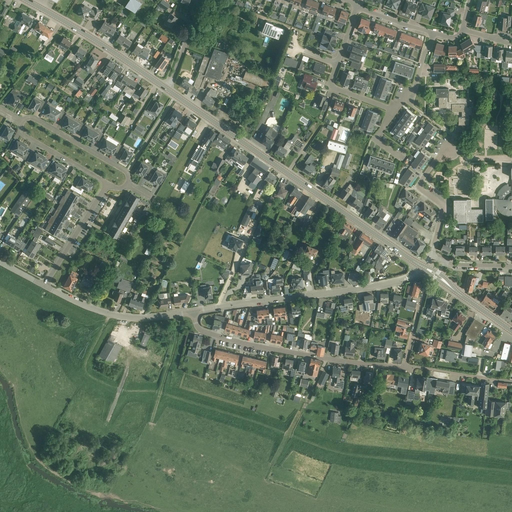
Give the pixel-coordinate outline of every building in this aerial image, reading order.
[(141,2),(137,0),(129,0),(126,5),(135,11),(141,2)] [(161,0),(158,5),(166,11),(170,4),(163,0),(161,0)] [(292,6),(300,9),(302,3),(300,2),(300,0),(294,0),(293,3),(292,6)] [(306,0),(305,4),(302,3),(300,9),(305,11),(308,12),(310,9),(313,0),(312,0),(306,0)] [(308,12),(317,16),(319,9),(317,8),(319,2),(317,1),(315,0),(313,0),(314,0),(313,0),(310,9),(308,12)] [(400,0),(388,0),(387,5),(390,6),(390,7),(393,8),(393,7),(397,9),(400,0)] [(406,0),(402,11),(409,14),(410,11),(415,12),(417,6),(413,4),(413,3),(410,2),(410,0),(406,0)] [(485,0),(484,0),(478,0),(476,9),(484,11),(486,5),(488,6),(489,0),(485,0)] [(426,5),(422,3),(419,11),(423,12),(422,15),(426,17),(426,18),(430,19),(435,7),(426,4),(426,5)] [(322,11),(319,9),(317,16),(326,19),(330,6),(329,6),(330,5),(327,4),(327,5),(324,4),(322,11)] [(83,7),(82,6),(79,12),(80,13),(79,15),(84,18),(86,15),(88,17),(89,14),(92,16),(91,17),(95,20),(100,11),(96,9),(95,11),(85,5),(83,7)] [(331,7),(330,6),(326,19),(331,21),(334,22),(336,16),(333,15),(336,8),(334,8),(334,7),(331,6),(331,7)] [(126,16),(128,11),(123,8),(120,12),(126,16)] [(452,22),(455,11),(449,9),(447,14),(444,14),(444,17),(441,16),(440,21),(442,21),(442,23),(449,25),(450,21),(452,22)] [(336,16),(334,22),(343,26),(348,13),(346,12),(346,11),(342,10),(342,11),(341,11),(339,17),(336,16)] [(20,31),(21,28),(27,16),(26,15),(26,14),(23,12),(23,13),(22,13),(20,16),(19,16),(17,19),(14,24),(12,29),(19,33),(20,31)] [(178,18),(171,13),(164,23),(171,27),(178,18)] [(475,14),(472,24),(480,26),(482,17),(487,19),(488,15),(479,13),(478,15),(475,14)] [(500,17),(499,29),(507,30),(507,24),(511,24),(510,26),(511,26),(511,16),(505,15),(505,18),(500,17)] [(29,17),(27,16),(21,28),(24,29),(26,25),(24,24),(25,23),(30,26),(32,23),(31,22),(33,19),(32,18),(33,17),(29,16),(29,17)] [(369,21),(370,19),(367,18),(366,20),(361,18),(358,27),(357,29),(361,30),(365,32),(368,34),(371,26),(368,25),(369,21)] [(42,32),(46,26),(41,23),(42,22),(40,21),(39,22),(39,21),(35,28),(42,32)] [(105,33),(110,25),(105,21),(99,29),(105,33)] [(284,29),(266,22),(263,30),(268,32),(267,33),(278,38),(280,33),(283,34),(284,29)] [(373,31),(378,33),(381,24),(379,23),(379,24),(376,23),(373,31)] [(378,33),(383,35),(386,27),(383,26),(384,25),(381,24),(378,33)] [(110,25),(105,33),(111,37),(116,28),(110,25)] [(46,26),(42,32),(49,37),(53,31),(53,30),(53,29),(51,28),(51,29),(46,26)] [(383,35),(388,37),(391,28),(389,27),(389,28),(386,27),(383,35)] [(391,28),(388,37),(387,41),(392,42),(393,39),(396,31),(393,30),(394,29),(391,28)] [(323,35),(322,38),(334,43),(336,39),(335,39),(336,37),(330,35),(331,31),(326,29),(324,35),(323,35)] [(122,44),(126,37),(120,33),(116,40),(122,44)] [(399,41),(404,43),(407,34),(405,33),(404,34),(401,33),(399,41)] [(162,34),(159,38),(165,43),(168,38),(162,34)] [(404,43),(409,45),(412,37),(409,36),(409,35),(407,34),(404,43)] [(71,42),(64,37),(60,43),(65,46),(63,49),(66,51),(71,42)] [(126,37),(122,44),(128,48),(132,41),(126,37)] [(409,45),(414,46),(417,38),(415,37),(414,38),(412,37),(409,45)] [(334,43),(322,38),(321,41),(321,42),(319,47),(324,49),(326,46),(332,48),(333,46),(334,43)] [(417,38),(414,46),(419,48),(422,40),(419,39),(420,39),(417,38)] [(476,46),(470,38),(461,43),(466,52),(476,46)] [(139,55),(144,47),(138,43),(133,51),(139,55)] [(445,55),(446,50),(443,49),(444,45),(437,43),(435,52),(442,54),(445,55)] [(351,53),(361,56),(363,52),(366,53),(368,48),(361,45),(359,49),(353,46),(351,53)] [(450,46),(449,46),(449,56),(457,56),(458,57),(460,56),(462,58),(466,56),(462,49),(457,51),(457,46),(454,46),(454,45),(450,45),(450,46)] [(485,56),(492,56),(492,54),(493,46),(486,45),(485,52),(481,51),(481,53),(480,58),(485,58),(485,56)] [(86,52),(79,47),(75,55),(71,52),(67,58),(74,62),(76,58),(81,60),(86,52)] [(144,47),(139,55),(144,59),(150,50),(144,47)] [(211,58),(205,74),(204,75),(219,81),(222,74),(221,73),(228,54),(214,48),(210,58),(211,58)] [(496,54),(492,54),(492,56),(491,60),(496,61),(496,59),(503,59),(503,58),(504,49),(497,48),(496,54)] [(508,63),(511,63),(511,57),(511,51),(506,51),(507,51),(506,58),(503,58),(503,59),(502,67),(508,68),(508,63)] [(361,56),(351,53),(348,59),(355,61),(354,63),(351,62),(350,66),(358,69),(359,65),(361,66),(363,61),(360,60),(361,56)] [(99,59),(92,55),(87,64),(90,67),(88,71),(92,74),(96,70),(93,68),(99,59)] [(162,55),(155,66),(162,71),(162,70),(165,71),(168,65),(166,64),(169,60),(162,55)] [(196,78),(193,86),(194,86),(193,89),(189,87),(187,90),(196,96),(204,75),(205,74),(211,58),(210,58),(204,55),(198,71),(199,72),(197,78),(196,78)] [(298,61),(294,60),(294,59),(291,57),(290,58),(286,57),(284,63),(296,68),(298,61)] [(116,64),(110,60),(108,63),(107,62),(102,68),(104,69),(104,70),(105,70),(103,72),(107,75),(109,73),(111,70),(112,70),(116,64)] [(414,68),(395,61),(395,62),(392,72),(410,78),(411,78),(410,78),(414,68)] [(323,70),(324,71),(326,66),(315,63),(313,68),(315,69),(314,73),(321,75),(323,70)] [(122,68),(117,64),(114,69),(108,77),(114,80),(122,68)] [(243,78),(268,88),(271,80),(246,70),(243,78)] [(348,73),(344,72),(340,82),(347,85),(349,78),(352,79),(355,72),(349,70),(348,73)] [(312,76),(305,74),(301,83),(300,87),(304,89),(305,87),(314,91),(314,89),(315,90),(317,84),(316,83),(317,82),(310,80),(312,76)] [(124,83),(127,85),(131,79),(125,75),(121,80),(119,79),(115,85),(120,88),(124,83)] [(180,85),(187,90),(189,87),(193,89),(194,86),(193,86),(191,84),(188,82),(190,79),(187,77),(185,80),(184,79),(180,85)] [(381,77),(374,96),(384,99),(384,100),(385,100),(391,81),(381,77)] [(74,81),(81,86),(84,81),(79,78),(78,80),(76,78),(74,81)] [(131,79),(127,85),(123,90),(126,92),(124,95),(129,98),(135,90),(133,88),(137,82),(131,79)] [(352,87),(353,87),(353,88),(356,89),(356,88),(361,90),(362,86),(365,87),(368,81),(362,79),(361,82),(355,80),(355,79),(352,87)] [(115,83),(112,81),(106,88),(108,90),(115,83)] [(46,90),(50,92),(54,87),(49,84),(46,90)] [(148,90),(141,85),(136,93),(135,92),(133,95),(138,99),(141,101),(143,97),(143,98),(148,90)] [(78,97),(83,90),(80,88),(75,94),(78,97)] [(217,93),(211,88),(207,94),(203,100),(211,106),(215,100),(214,99),(216,97),(215,96),(217,93)] [(462,111),(462,117),(459,117),(459,125),(470,124),(469,117),(469,115),(472,115),(472,107),(467,107),(467,98),(456,98),(456,91),(449,91),(449,88),(436,89),(436,97),(439,97),(439,107),(446,107),(446,108),(450,108),(450,106),(452,106),(452,111),(462,111)] [(11,101),(9,105),(13,107),(14,106),(15,107),(20,98),(17,96),(18,93),(19,93),(13,89),(9,94),(9,95),(9,94),(12,96),(9,101),(11,101)] [(84,99),(89,102),(92,96),(87,94),(84,99)] [(319,104),(318,108),(325,110),(328,102),(328,101),(328,102),(325,101),(324,100),(326,97),(319,94),(316,103),(319,104)] [(45,102),(35,96),(29,108),(33,110),(33,109),(36,111),(39,105),(42,107),(45,102)] [(335,99),(332,98),(330,104),(334,105),(332,108),(336,109),(334,113),(339,115),(341,111),(344,103),(336,99),(335,99)] [(50,118),(55,108),(57,106),(48,101),(45,107),(48,108),(45,114),(46,115),(46,116),(50,118)] [(150,105),(146,110),(156,116),(159,112),(160,113),(162,109),(161,109),(163,105),(159,102),(159,103),(156,102),(153,107),(150,105)] [(349,104),(349,105),(346,113),(349,114),(348,118),(353,120),(357,108),(349,104)] [(55,108),(50,118),(53,120),(54,119),(56,120),(59,115),(62,117),(65,111),(62,109),(61,111),(55,108)] [(177,128),(178,128),(181,123),(178,121),(178,119),(182,114),(175,109),(173,112),(172,111),(169,115),(170,116),(166,121),(177,128)] [(368,109),(361,128),(368,130),(369,131),(370,131),(371,131),(371,132),(378,113),(368,110),(368,109)] [(406,110),(403,115),(412,122),(416,116),(415,116),(407,110),(406,110)] [(68,130),(75,118),(66,113),(63,119),(66,120),(63,126),(65,127),(64,128),(68,130)] [(128,117),(123,113),(118,121),(123,124),(128,117)] [(408,127),(412,122),(403,115),(399,120),(408,127)] [(75,118),(68,130),(72,132),(72,131),(74,132),(77,127),(80,129),(83,123),(75,118)] [(177,128),(175,132),(173,136),(178,140),(184,131),(186,133),(185,134),(188,135),(190,133),(196,124),(190,119),(185,126),(181,123),(178,128),(177,128)] [(404,132),(408,127),(399,120),(395,125),(404,132)] [(88,140),(94,128),(86,123),(83,129),(86,130),(83,136),(84,137),(84,138),(88,140)] [(424,129),(432,135),(437,129),(429,123),(424,129)] [(404,132),(395,125),(391,131),(400,137),(400,138),(404,132)] [(3,131),(0,136),(0,137),(3,139),(4,137),(10,140),(12,136),(11,135),(14,130),(13,130),(14,129),(10,127),(10,128),(7,126),(4,131),(3,131)] [(136,126),(133,131),(139,135),(142,130),(136,126)] [(273,129),(270,127),(265,134),(266,135),(261,142),(269,147),(274,141),(273,140),(277,132),(273,129)] [(94,128),(88,140),(91,142),(92,141),(94,142),(97,137),(100,139),(103,133),(94,128)] [(207,136),(203,141),(208,146),(213,140),(212,140),(213,138),(217,133),(212,129),(209,133),(208,133),(207,134),(206,136),(207,136)] [(428,141),(432,135),(424,129),(419,135),(428,141)] [(231,140),(220,132),(213,142),(224,149),(231,140)] [(106,152),(112,142),(106,139),(107,137),(104,135),(101,141),(104,142),(101,148),(103,149),(102,150),(106,152)] [(428,141),(419,135),(415,142),(423,148),(428,141)] [(283,148),(280,145),(278,147),(275,151),(282,156),(284,154),(286,156),(289,151),(293,146),(294,144),(298,147),(302,141),(297,138),(295,141),(293,139),(288,140),(287,142),(283,148)] [(17,155),(24,143),(20,141),(19,142),(17,141),(14,146),(11,144),(8,150),(17,155)] [(112,142),(106,152),(110,154),(110,153),(112,154),(115,149),(118,151),(121,145),(118,144),(117,146),(112,142)] [(24,143),(17,155),(25,160),(28,154),(25,152),(29,147),(27,146),(27,145),(24,143)] [(324,151),(343,156),(345,149),(326,144),(324,151)] [(130,149),(124,145),(121,151),(124,153),(121,158),(123,159),(123,160),(127,163),(132,153),(128,151),(130,149)] [(230,159),(236,163),(238,160),(242,154),(236,149),(233,153),(231,152),(226,158),(229,160),(230,159)] [(346,152),(343,163),(349,165),(352,154),(346,152)] [(420,152),(417,156),(416,158),(424,164),(429,158),(420,152)] [(35,167),(42,155),(38,153),(38,154),(36,153),(33,158),(30,156),(27,162),(35,167)] [(238,160),(240,162),(238,164),(237,166),(242,169),(245,164),(244,163),(248,158),(248,157),(248,158),(242,154),(238,160)] [(315,157),(310,154),(305,161),(308,163),(303,170),(309,175),(310,173),(314,176),(317,172),(313,169),(316,166),(311,163),(315,157)] [(42,155),(35,167),(44,172),(47,166),(44,165),(47,159),(45,158),(46,157),(42,155)] [(366,166),(373,168),(376,157),(370,155),(370,156),(367,166),(366,166)] [(255,168),(251,173),(247,178),(251,181),(248,185),(253,189),(257,184),(260,180),(262,178),(261,178),(264,174),(265,173),(265,172),(269,166),(254,156),(249,163),(253,165),(252,166),(255,168)] [(214,168),(220,171),(225,160),(219,157),(216,163),(214,168)] [(373,168),(379,170),(382,159),(376,157),(373,168)] [(420,170),(424,164),(416,158),(411,164),(420,170)] [(379,170),(385,172),(389,161),(382,159),(379,170)] [(152,166),(143,160),(136,172),(140,175),(141,174),(143,175),(146,170),(149,171),(152,166)] [(395,163),(389,161),(385,172),(391,174),(395,164),(395,163)] [(55,177),(62,165),(58,163),(57,164),(55,163),(52,168),(49,166),(46,172),(55,177)] [(340,169),(340,166),(336,164),(334,164),(333,167),(332,167),(330,174),(331,175),(331,176),(330,176),(327,180),(322,186),(328,190),(333,183),(337,177),(338,177),(340,169)] [(62,165),(55,177),(63,182),(66,176),(64,174),(67,169),(65,168),(65,167),(62,165)] [(511,166),(511,167),(511,177),(511,185),(509,186),(508,184),(503,186),(499,190),(497,194),(500,195),(499,199),(486,199),(486,219),(494,219),(494,211),(497,209),(498,209),(501,213),(506,215),(511,217),(511,216),(511,166)] [(408,168),(404,175),(412,181),(417,175),(408,168)] [(157,169),(150,181),(155,183),(155,182),(158,183),(161,178),(164,180),(167,174),(157,169)] [(276,177),(269,172),(266,176),(265,178),(263,182),(266,184),(268,180),(272,183),(276,177)] [(407,187),(412,181),(404,175),(399,181),(407,187)] [(72,185),(70,188),(81,194),(84,188),(88,190),(90,188),(91,189),(93,184),(89,182),(90,181),(86,179),(86,180),(81,178),(76,187),(72,185)] [(186,181),(181,189),(185,191),(189,183),(186,181)] [(195,186),(190,183),(189,183),(185,191),(185,192),(190,195),(195,186)] [(284,185),(280,183),(274,196),(279,198),(280,195),(284,197),(287,190),(283,188),(284,185)] [(218,187),(213,184),(209,193),(212,194),(213,193),(215,194),(218,187)] [(354,187),(350,184),(345,190),(344,189),(341,192),(342,193),(339,196),(345,200),(348,196),(350,194),(351,195),(354,187)] [(302,192),(295,187),(291,193),(293,194),(288,201),(292,204),(297,198),(298,198),(302,192)] [(34,196),(26,190),(12,211),(20,216),(34,196)] [(63,196),(76,203),(77,200),(81,202),(83,199),(68,190),(64,196),(63,196)] [(399,198),(406,202),(412,194),(405,190),(399,198)] [(133,202),(136,196),(131,193),(128,199),(133,202)] [(412,194),(406,202),(413,207),(419,199),(412,194)] [(356,199),(351,204),(358,209),(362,204),(360,202),(363,197),(360,195),(356,199)] [(74,206),(76,203),(63,196),(59,202),(76,212),(78,208),(74,206)] [(315,201),(309,197),(305,203),(301,209),(305,212),(309,206),(310,207),(315,201)] [(130,207),(133,202),(128,199),(125,204),(130,207)] [(467,199),(454,199),(454,200),(455,222),(483,222),(483,209),(471,209),(471,199),(467,199)] [(251,201),(244,215),(251,218),(257,204),(251,201)] [(60,203),(57,209),(68,216),(70,213),(74,215),(76,212),(59,202),(59,203),(60,203)] [(133,202),(130,207),(135,210),(138,204),(133,202)] [(430,208),(424,203),(418,211),(424,216),(430,208)] [(130,207),(125,204),(122,210),(127,213),(130,207)] [(364,214),(370,218),(375,212),(376,212),(378,208),(372,204),(369,207),(364,214)] [(294,205),(289,212),(292,214),(297,207),(294,205)] [(386,221),(390,215),(387,213),(386,214),(385,213),(383,211),(384,209),(379,205),(377,211),(379,212),(375,217),(378,219),(376,222),(382,226),(385,222),(386,221)] [(135,210),(130,207),(127,213),(131,216),(135,210)] [(424,216),(431,221),(437,212),(430,208),(424,216)] [(68,216),(57,209),(53,216),(52,215),(68,225),(70,221),(66,219),(68,216)] [(123,219),(127,213),(122,210),(118,216),(123,219)] [(127,213),(123,219),(128,221),(131,216),(127,213)] [(312,216),(308,214),(301,231),(305,233),(310,222),(312,216)] [(66,228),(68,225),(52,215),(48,222),(61,229),(62,226),(66,228)] [(247,227),(251,218),(244,215),(241,224),(247,227)] [(123,219),(118,216),(115,221),(120,224),(123,219)] [(128,221),(123,219),(120,224),(125,227),(128,221)] [(117,230),(120,224),(115,221),(112,227),(117,230)] [(254,234),(259,237),(264,224),(259,221),(254,234)] [(343,227),(338,234),(342,237),(347,231),(350,233),(354,227),(346,221),(342,227),(343,227)] [(418,231),(413,228),(402,221),(392,236),(410,248),(418,253),(418,254),(419,253),(421,250),(422,248),(425,244),(425,243),(417,237),(420,233),(418,232),(418,231)] [(59,232),(61,229),(48,222),(49,223),(45,229),(60,238),(63,234),(59,232)] [(120,224),(117,230),(122,233),(125,227),(120,224)] [(117,230),(112,227),(108,233),(113,236),(117,230)] [(363,232),(360,236),(359,237),(360,238),(354,247),(359,251),(364,243),(369,246),(370,244),(373,240),(363,232)] [(14,236),(8,233),(6,236),(4,238),(8,240),(6,242),(13,246),(17,239),(14,237),(14,236)] [(243,240),(232,235),(228,242),(229,243),(228,247),(236,251),(238,246),(240,247),(243,240)] [(33,240),(30,245),(32,246),(31,248),(36,251),(38,249),(39,249),(41,246),(40,245),(40,244),(37,242),(38,240),(34,238),(33,240)] [(454,244),(454,239),(452,239),(445,238),(444,243),(444,244),(441,250),(445,252),(445,253),(448,254),(449,254),(451,250),(452,248),(451,247),(451,246),(452,243),(454,244)] [(23,250),(25,248),(27,244),(21,240),(20,241),(17,239),(13,246),(19,250),(20,248),(23,250)] [(496,254),(505,254),(505,246),(499,246),(500,241),(494,241),(494,246),(496,247),(496,254)] [(470,254),(478,254),(478,246),(474,246),(474,242),(470,242),(470,254)] [(378,254),(380,254),(384,248),(379,244),(374,251),(375,251),(372,256),(375,258),(378,254)] [(32,246),(30,245),(29,246),(27,245),(25,248),(27,249),(25,252),(29,255),(28,256),(31,258),(32,257),(33,257),(36,251),(31,248),(32,246)] [(305,249),(304,254),(304,255),(308,257),(309,256),(311,253),(315,255),(317,249),(317,248),(316,247),(315,246),(313,247),(307,245),(305,249)] [(464,254),(465,254),(465,246),(456,246),(456,254),(460,254),(460,253),(464,253),(464,254)] [(376,268),(374,271),(373,275),(375,276),(379,270),(383,265),(381,263),(385,259),(387,261),(390,257),(388,255),(390,251),(387,249),(387,250),(385,248),(384,248),(380,254),(381,255),(377,260),(375,267),(376,268)] [(240,264),(241,269),(242,274),(245,274),(249,275),(250,273),(251,273),(250,271),(254,264),(250,262),(249,264),(240,264)] [(362,275),(362,278),(364,278),(364,283),(365,283),(369,283),(372,282),(373,282),(373,281),(373,279),(374,278),(375,277),(375,276),(373,275),(374,271),(375,269),(374,269),(370,267),(370,271),(365,270),(365,276),(362,275)] [(316,276),(317,285),(325,284),(325,281),(328,281),(327,270),(321,270),(321,275),(316,276)] [(334,270),(331,270),(331,275),(332,283),(340,282),(340,283),(343,283),(343,282),(344,282),(343,273),(335,274),(334,270)] [(83,278),(80,282),(90,287),(96,291),(100,283),(94,280),(87,276),(89,273),(89,272),(88,272),(88,271),(87,271),(86,271),(86,272),(85,275),(83,278)] [(351,272),(350,272),(348,280),(352,285),(360,284),(362,279),(362,278),(362,275),(363,274),(351,272)] [(68,277),(67,280),(74,284),(75,283),(77,278),(74,276),(70,274),(70,275),(69,274),(67,277),(68,277)] [(469,275),(467,282),(474,284),(476,277),(469,275)] [(302,277),(292,278),(292,281),(291,281),(291,282),(291,283),(291,284),(292,285),(292,286),(293,286),(294,288),(303,287),(302,277)] [(257,292),(256,278),(252,278),(253,285),(250,286),(249,286),(250,292),(251,292),(251,293),(252,293),(257,292)] [(276,278),(271,279),(271,284),(272,291),(280,290),(279,284),(283,284),(282,278),(276,279),(276,278)] [(115,296),(114,300),(120,302),(122,297),(124,297),(126,290),(129,291),(132,285),(133,285),(134,283),(122,279),(121,281),(120,281),(117,287),(120,288),(119,292),(115,290),(113,291),(112,293),(113,295),(115,296)] [(71,290),(74,284),(67,280),(64,286),(68,288),(71,290)] [(412,289),(419,291),(421,285),(420,283),(414,281),(413,287),(408,285),(407,290),(406,292),(409,293),(411,294),(412,289)] [(465,290),(469,290),(472,291),(474,284),(467,282),(465,290)] [(205,292),(205,296),(214,295),(212,286),(211,286),(211,285),(206,285),(206,284),(200,285),(202,292),(205,292)] [(407,298),(410,299),(411,295),(418,297),(419,291),(412,289),(411,294),(409,293),(407,298)] [(489,292),(486,295),(482,301),(488,305),(497,293),(495,291),(493,293),(492,292),(491,293),(489,292)] [(128,305),(135,307),(138,299),(136,299),(137,294),(133,292),(130,300),(128,305)] [(170,292),(158,294),(159,299),(157,299),(158,307),(169,305),(168,303),(171,302),(170,292)] [(174,297),(173,297),(174,298),(174,304),(181,303),(181,302),(184,302),(187,303),(190,296),(188,294),(178,296),(178,293),(173,294),(174,297)] [(488,305),(494,310),(498,304),(497,303),(499,301),(494,297),(497,293),(488,305)] [(401,296),(394,294),(393,301),(396,302),(395,309),(398,309),(397,313),(399,314),(400,310),(398,309),(399,302),(400,303),(401,296)] [(138,299),(135,307),(141,309),(144,302),(143,301),(145,297),(141,295),(140,300),(138,299)] [(372,295),(364,296),(365,303),(362,303),(363,308),(359,309),(360,311),(369,310),(368,305),(373,304),(372,295)] [(353,304),(352,298),(344,299),(345,305),(340,306),(341,311),(348,310),(348,309),(353,308),(353,304)] [(410,299),(407,298),(407,300),(405,308),(414,310),(416,303),(410,301),(410,299)] [(434,308),(438,309),(440,299),(437,298),(437,299),(436,299),(433,298),(431,306),(430,306),(428,312),(427,311),(426,315),(432,316),(434,308)] [(440,299),(438,309),(442,310),(441,314),(445,315),(444,316),(448,317),(450,311),(445,310),(447,303),(444,302),(444,301),(443,300),(440,299)] [(335,303),(327,301),(326,306),(324,312),(332,314),(333,307),(334,308),(335,303)] [(299,305),(291,306),(292,310),(289,311),(290,317),(295,317),(295,314),(300,313),(300,310),(299,305)] [(504,309),(500,314),(510,321),(511,317),(511,313),(511,310),(511,307),(511,308),(510,307),(509,308),(507,310),(504,309)] [(260,318),(263,317),(263,309),(257,310),(257,312),(253,313),(254,319),(258,319),(258,322),(261,322),(260,318)] [(268,309),(263,309),(263,317),(267,317),(268,325),(271,325),(273,325),(272,322),(272,318),(269,318),(268,309)] [(456,322),(452,328),(455,331),(463,321),(466,317),(462,314),(461,313),(461,312),(460,311),(459,311),(458,311),(452,319),(456,322)] [(215,319),(213,327),(215,327),(219,328),(221,320),(224,321),(225,317),(219,316),(218,320),(215,319)] [(464,343),(462,355),(471,356),(473,344),(472,344),(484,326),(484,325),(480,323),(478,322),(474,320),(474,319),(465,334),(467,335),(464,343)] [(250,330),(252,331),(254,325),(253,325),(253,324),(251,324),(251,326),(249,325),(247,329),(244,328),(242,335),(248,337),(250,330)] [(138,347),(143,349),(144,350),(150,335),(148,334),(149,333),(149,331),(148,329),(148,328),(145,326),(145,325),(142,332),(145,332),(138,347)] [(254,325),(252,331),(254,331),(253,338),(259,339),(260,332),(257,331),(258,327),(257,327),(258,325),(254,325)] [(269,330),(270,330),(271,325),(268,325),(265,325),(265,328),(264,328),(264,333),(260,332),(259,339),(265,340),(266,333),(269,333),(269,330)] [(287,325),(286,331),(285,333),(287,334),(287,339),(286,340),(287,340),(289,340),(290,340),(290,339),(294,340),(295,334),(292,333),(293,328),(289,327),(290,325),(287,325)] [(396,326),(395,330),(400,332),(399,336),(407,338),(408,334),(404,333),(406,328),(404,328),(396,326)] [(496,333),(485,326),(480,333),(486,337),(485,340),(484,340),(482,344),(488,348),(490,349),(492,344),(490,343),(496,333)] [(298,332),(297,339),(300,339),(299,346),(306,348),(307,345),(309,345),(310,340),(311,340),(312,336),(310,335),(309,339),(308,339),(304,338),(305,334),(302,333),(302,330),(299,329),(298,332)] [(106,343),(99,356),(112,364),(121,346),(112,341),(114,336),(111,335),(106,343)] [(202,337),(195,335),(193,341),(191,341),(190,345),(193,346),(192,351),(198,352),(200,344),(202,337)] [(392,340),(386,339),(384,347),(391,348),(392,340)] [(442,341),(435,339),(433,346),(440,348),(442,341)] [(332,346),(331,352),(337,353),(339,345),(335,344),(336,341),(329,340),(328,346),(332,346)] [(354,342),(347,341),(347,347),(345,347),(344,355),(354,356),(355,348),(353,348),(354,342)] [(311,344),(310,349),(316,350),(315,354),(323,355),(325,347),(318,345),(318,343),(312,342),(311,344)] [(501,359),(511,361),(511,344),(505,342),(504,346),(502,346),(501,349),(503,350),(501,359)] [(422,343),(419,352),(429,355),(429,354),(431,355),(432,351),(430,350),(431,347),(430,346),(430,345),(422,343)] [(391,345),(390,353),(394,353),(393,359),(400,360),(401,349),(397,349),(397,346),(391,345)] [(377,354),(377,358),(385,358),(385,348),(375,347),(374,354),(377,354)] [(220,357),(221,350),(215,349),(213,360),(215,361),(216,356),(220,357)] [(458,353),(441,349),(440,357),(441,357),(441,358),(443,358),(444,358),(445,358),(449,359),(450,359),(455,360),(456,355),(458,355),(458,353)] [(223,371),(223,369),(226,359),(227,352),(221,350),(220,357),(219,361),(222,362),(220,371),(223,371)] [(227,363),(231,364),(231,360),(233,353),(227,352),(226,359),(223,369),(226,369),(227,363)] [(247,364),(249,357),(243,356),(240,367),(243,367),(244,363),(247,364)] [(273,356),(271,367),(279,368),(280,362),(277,361),(277,359),(278,359),(278,357),(273,356)] [(249,357),(247,364),(246,367),(252,369),(253,365),(255,358),(249,357)] [(261,360),(255,358),(253,365),(252,369),(251,376),(249,382),(252,382),(253,374),(254,374),(254,370),(255,370),(256,366),(259,367),(261,360)] [(310,363),(307,374),(317,376),(319,365),(320,360),(311,358),(310,363)] [(293,360),(286,359),(285,363),(283,363),(282,368),(291,370),(292,368),(293,360)] [(264,372),(263,375),(265,376),(267,369),(265,369),(266,361),(261,360),(259,367),(262,368),(261,372),(264,372)] [(305,362),(298,361),(297,370),(302,370),(301,374),(304,375),(305,370),(304,370),(305,362)] [(341,369),(333,367),(332,376),(335,376),(334,382),(336,382),(336,387),(343,388),(343,386),(339,385),(340,382),(339,382),(341,369)] [(360,371),(352,370),(350,380),(357,381),(359,377),(360,371)] [(323,371),(318,382),(324,384),(328,374),(323,371)] [(373,372),(366,372),(365,376),(364,376),(364,379),(364,380),(364,383),(368,383),(368,380),(372,380),(373,372)] [(401,392),(406,393),(409,377),(390,374),(384,372),(382,382),(381,382),(381,383),(402,386),(401,392)] [(420,389),(425,389),(427,377),(423,377),(422,377),(422,378),(418,378),(417,378),(417,379),(417,380),(416,381),(415,380),(414,385),(416,385),(415,388),(415,392),(419,392),(420,389)] [(435,393),(436,387),(435,387),(436,380),(437,380),(437,378),(437,379),(427,377),(425,389),(429,390),(429,392),(435,393)] [(437,380),(436,380),(435,387),(436,387),(442,388),(442,389),(443,389),(442,392),(447,393),(448,390),(454,391),(455,382),(449,381),(449,382),(437,380)] [(487,398),(489,384),(481,383),(481,386),(479,386),(479,394),(478,394),(478,399),(480,399),(479,407),(483,407),(483,409),(486,410),(486,407),(486,408),(487,398)] [(360,384),(354,384),(351,395),(357,396),(360,384)] [(462,385),(462,390),(461,392),(469,393),(468,403),(473,404),(474,395),(477,395),(477,394),(478,394),(479,394),(479,386),(474,385),(471,385),(466,384),(466,385),(462,385)] [(415,392),(408,391),(406,404),(411,404),(411,399),(414,399),(415,392)] [(486,410),(485,414),(504,416),(505,402),(489,400),(489,399),(487,398),(486,408),(486,407),(486,410)] [(339,415),(330,414),(329,419),(335,420),(335,422),(341,423),(342,416),(339,416),(339,415)]
